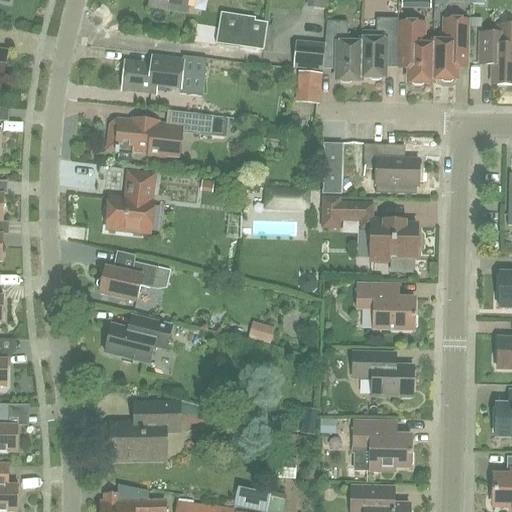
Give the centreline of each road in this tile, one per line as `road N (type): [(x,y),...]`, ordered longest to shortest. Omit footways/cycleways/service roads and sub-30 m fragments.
road 1 (residential): [(72,511),(55,176),(69,36),(81,0)]
road 2 (residential): [(458,124),(450,511)]
road 3 (residential): [(327,113),(458,124)]
